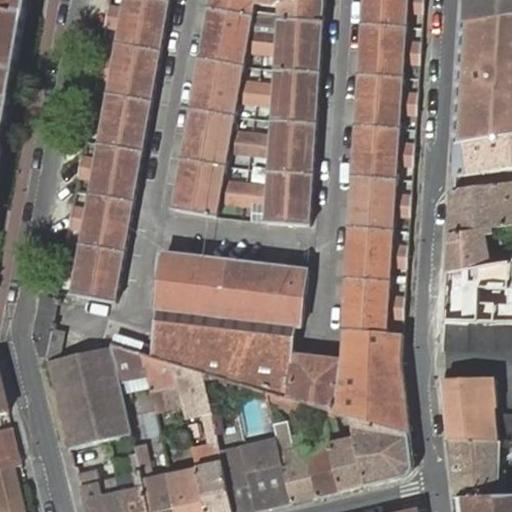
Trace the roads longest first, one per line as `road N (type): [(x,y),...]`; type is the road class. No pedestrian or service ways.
road 1 (residential): [(77,0),(20,336),(65,511)]
road 2 (residential): [(453,0),(420,365),(439,488)]
road 3 (unknown): [(323,321),(307,337),(138,321)]
